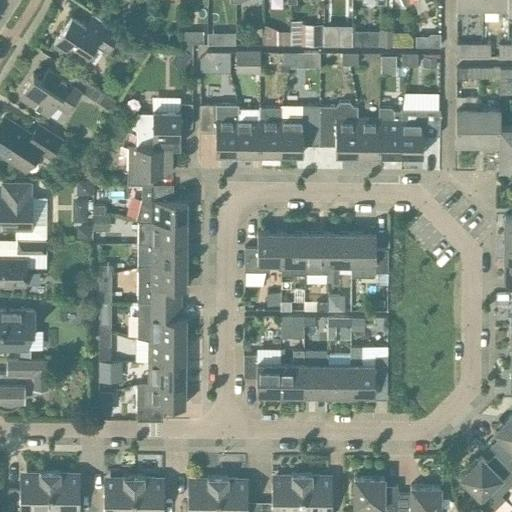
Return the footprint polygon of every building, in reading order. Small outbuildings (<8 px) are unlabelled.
[(120,29),(109,22),(93,11),(86,22),(71,13),(53,41),(71,52),(74,48),(86,56),(94,43),(106,51),(120,29)] [(302,25),(302,43),(323,43),(323,23),(323,22),(302,23),(302,25)] [(323,43),(323,44),(338,44),(338,24),(323,23),(323,43)] [(393,27),(380,27),(380,33),(380,43),(393,43),(393,27)] [(277,30),(277,43),(291,43),(291,30),(277,30)] [(396,30),(396,43),(412,44),(412,35),(408,30),(396,30)] [(224,31),(224,42),(235,42),(236,42),(236,31),(224,31)] [(370,32),(370,43),(380,43),(380,33),(370,32)] [(465,55),(465,41),(457,41),(457,55),(465,55)] [(474,55),(474,41),(465,41),(465,55),(474,55)] [(482,55),(482,41),(474,41),(474,55),(482,55)] [(490,55),(490,41),(482,41),(482,55),(490,55)] [(499,55),(508,55),(508,41),(499,41),(499,55)] [(237,49),(236,71),(260,72),(261,49),(237,49)] [(218,50),(218,71),(230,71),(230,50),(218,50)] [(290,62),(290,50),(282,50),(282,62),(290,62)] [(298,63),(298,50),(290,50),(290,62),(298,63)] [(350,63),(350,51),(342,51),(342,63),(350,63)] [(358,63),(358,51),(350,51),(350,63),(358,63)] [(410,63),(410,51),(402,51),(402,63),(410,63)] [(418,63),(418,51),(410,51),(410,63),(418,63)] [(70,80),(65,77),(48,66),(41,77),(33,71),(19,93),(49,112),(56,102),(68,110),(81,89),(70,80)] [(468,78),(468,75),(468,66),(456,66),(456,78),(468,78)] [(478,75),(478,66),(468,66),(468,75),(478,75)] [(500,75),(500,67),(478,66),(478,75),(500,75)] [(511,74),(511,66),(500,67),(500,75),(511,74)] [(112,109),(117,99),(76,72),(70,80),(81,89),(112,109)] [(500,83),(511,83),(511,74),(500,75),(500,83)] [(511,91),(511,83),(500,83),(500,91),(511,91)] [(193,105),(193,100),(180,100),(180,108),(153,108),(152,143),(180,144),(180,125),(192,125),(193,105)] [(358,116),(357,116),(358,104),(353,104),(350,100),(340,100),(336,104),(320,104),(319,143),(335,144),(335,153),(357,153),(357,155),(358,116)] [(238,102),(217,102),(200,102),(199,130),(216,130),(215,151),(237,152),(237,154),(238,154),(238,115),(238,102)] [(319,143),(320,104),(281,103),(281,106),(281,115),(281,154),(281,152),(303,152),(303,143),(319,143)] [(260,105),(260,115),(259,154),(281,154),(281,115),(281,106),(260,105)] [(401,156),(401,109),(394,108),(391,105),(380,105),(379,116),(379,155),(401,156)] [(440,107),(420,106),(401,106),(401,109),(401,156),(401,153),(423,153),(423,133),(440,133),(440,107)] [(477,142),(478,106),(456,106),(455,142),(477,142)] [(500,122),(500,106),(478,106),(477,142),(499,142),(499,122),(500,122)] [(250,115),(238,115),(238,154),(259,154),(260,115),(250,114),(250,115)] [(49,153),(60,137),(38,123),(32,134),(4,116),(0,121),(0,150),(25,166),(38,146),(49,153)] [(379,116),(358,116),(357,155),(379,155),(379,116)] [(511,122),(500,122),(499,122),(499,142),(499,152),(509,152),(509,163),(511,163),(511,122)] [(152,143),(128,143),(128,182),(142,183),(152,183),(153,171),(172,171),(172,144),(180,145),(180,144),(152,143)] [(0,226),(8,227),(17,227),(47,227),(47,195),(32,195),(31,195),(31,181),(22,181),(2,181),(2,195),(0,194),(0,226)] [(173,183),(152,183),(142,183),(142,195),(136,217),(139,218),(139,219),(142,220),(150,220),(187,220),(187,198),(173,198),(173,183)] [(87,208),(90,208),(89,195),(71,196),(72,219),(88,218),(87,208)] [(105,211),(105,203),(93,203),(93,211),(105,211)] [(94,213),(94,229),(110,229),(110,213),(105,213),(94,213)] [(189,220),(187,220),(150,220),(142,220),(139,219),(139,242),(189,242),(189,220)] [(257,245),(245,245),(244,269),(257,269),(259,269),(261,269),(264,268),(267,267),(269,265),(270,263),(271,261),(282,261),(281,230),(257,230),(257,245)] [(305,230),(281,230),(282,261),(282,271),(304,272),(305,230)] [(328,230),(305,230),(305,272),(328,272),(328,261),(328,230)] [(351,262),(352,231),(328,230),(328,261),(328,272),(328,279),(339,279),(339,262),(351,262)] [(388,270),(388,246),(375,246),(376,231),(352,231),(351,262),(375,262),(375,270),(388,270)] [(17,237),(17,251),(26,251),(47,251),(47,237),(17,237)] [(189,264),(189,242),(139,242),(138,264),(142,263),(189,264)] [(0,254),(0,282),(26,283),(26,265),(47,266),(47,251),(26,251),(26,255),(0,254)] [(99,271),(112,271),(112,263),(99,263),(99,271)] [(189,264),(142,263),(138,264),(138,300),(181,301),(181,286),(186,286),(186,264),(189,264)] [(112,271),(99,271),(99,300),(111,300),(112,271)] [(281,307),(292,308),(292,299),(282,299),(281,307)] [(328,308),(328,299),(317,299),(317,308),(328,308)] [(181,316),(181,301),(138,300),(138,335),(149,338),(188,338),(186,338),(186,316),(181,316)] [(35,308),(7,307),(0,307),(0,346),(28,347),(28,328),(34,328),(35,308)] [(304,322),(304,314),(293,314),(293,322),(304,322)] [(315,322),(315,314),(304,314),(304,322),(315,322)] [(350,324),(351,315),(340,314),(340,323),(350,324)] [(99,329),(111,329),(111,321),(99,321),(99,329)] [(99,329),(99,345),(111,345),(111,329),(99,329)] [(188,360),(188,338),(149,338),(149,360),(188,360)] [(374,362),(362,362),(362,344),(351,344),(351,361),(350,361),(350,393),(374,393),(374,377),(387,377),(387,353),(374,353),(374,362)] [(303,392),(304,361),(304,347),(293,347),(293,361),(280,361),(280,392),(303,392)] [(257,361),(257,352),(244,352),(243,376),(256,376),(256,392),(280,392),(280,361),(257,361)] [(20,401),(20,398),(25,398),(25,391),(34,391),(34,388),(48,388),(48,357),(6,357),(6,371),(0,370),(0,403),(7,407),(20,401)] [(100,359),(100,377),(111,377),(111,359),(100,359)] [(188,382),(188,360),(149,360),(149,380),(141,380),(137,382),(141,381),(188,382)] [(327,392),(327,361),(304,361),(303,392),(327,392)] [(350,393),(350,361),(327,361),(327,392),(350,393)] [(188,382),(141,381),(137,382),(137,394),(137,398),(137,418),(163,419),(163,403),(185,404),(185,382),(188,382)] [(511,411),(494,429),(500,435),(490,445),(511,466),(511,411)] [(501,493),(511,481),(511,466),(490,445),(496,451),(487,460),(481,454),(460,475),(480,495),(475,500),(487,511),(489,511),(505,497),(501,493)] [(49,511),(50,469),(40,469),(20,469),(20,479),(20,487),(8,487),(7,511),(49,511)] [(79,511),(80,469),(60,469),(50,469),(49,511),(79,511)] [(301,511),(302,471),(292,471),(272,471),(271,501),(271,511),(301,511)] [(331,511),(332,472),(312,471),(302,471),(301,511),(331,511)] [(133,511),(134,474),(124,474),(104,473),(103,511),(133,511)] [(164,474),(144,474),(134,474),(133,511),(163,511),(164,504),(164,474)] [(217,511),(218,475),(208,474),(188,474),(187,511),(217,511)] [(248,475),(228,475),(218,475),(217,511),(247,511),(248,505),(248,475)] [(398,483),(397,483),(384,483),(384,475),(354,475),(354,495),(354,505),(354,504),(354,511),(397,511),(397,492),(398,492),(398,483)] [(440,511),(440,504),(441,484),(411,484),(410,492),(398,492),(397,492),(397,511),(440,511)]
